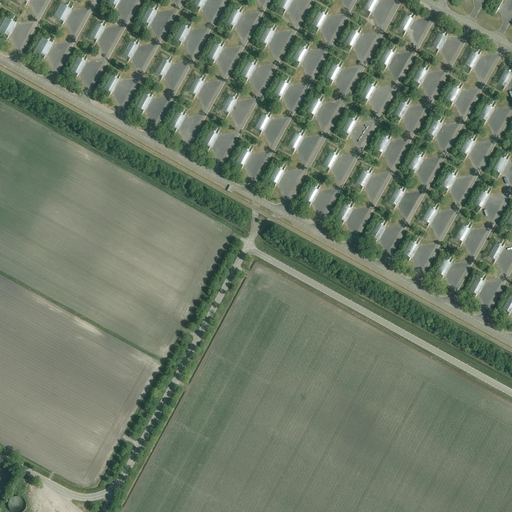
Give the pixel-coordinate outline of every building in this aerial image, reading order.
[(205,0),(196,0),(194,5),(201,9),(205,0)] [(291,0),(282,0),(279,7),(285,11),(291,0)] [(378,0),(377,0),(369,0),(364,9),(371,13),(378,0)] [(70,10),(60,5),(53,18),(63,23),(70,10)] [(157,13),(150,9),(143,22),(150,26),(157,13)] [(241,14),(234,10),(227,23),(233,27),(241,14)] [(325,16),(319,12),(312,25),(318,29),(325,16)] [(412,19),(406,15),(399,28),(405,32),(412,19)] [(14,24),(4,19),(0,26),(0,33),(7,37),(14,24)] [(104,29),(97,25),(90,38),(96,41),(104,29)] [(189,30),(182,26),(175,39),(182,43),(189,30)] [(274,32),(267,28),(260,41),(267,45),(274,32)] [(359,34),(352,31),(345,44),(352,47),(359,34)] [(445,37),(439,34),(431,46),(438,50),(445,37)] [(51,44),(41,39),(34,52),(44,57),(51,44)] [(138,48),(131,44),(124,57),(131,60),(138,48)] [(222,48),(215,44),(208,57),(215,61),(222,48)] [(307,50),(300,47),(293,60),(300,63),(307,50)] [(394,53),(387,50),(380,63),(386,66),(394,53)] [(479,56),(472,52),(465,65),(471,68),(479,56)] [(85,63),(78,59),(71,72),(78,76),(85,63)] [(170,65),(163,61),(156,74),(163,78),(170,65)] [(255,66),(248,63),(241,76),(248,79),(255,66)] [(340,69),(333,65),(326,78),(333,82),(340,69)] [(426,72),(420,68),(413,81),(419,84),(426,72)] [(511,74),(504,70),(497,83),(504,87),(511,74)] [(119,82),(112,78),(105,91),(112,95),(119,82)] [(203,83),(196,79),(189,92),(196,96),(203,83)] [(288,85),(281,81),(274,94),(281,97),(288,85)] [(375,88),(368,84),(361,97),(368,101),(375,88)] [(460,90),(453,86),(446,99),(453,103),(460,90)] [(151,99),(144,96),(137,108),(144,112),(151,99)] [(236,101),(229,97),(222,110),(229,114),(236,101)] [(321,103),(315,99),(308,112),(314,116),(321,103)] [(408,106),(401,102),(394,115),(401,119),(408,106)] [(492,108),(486,105),(479,118),(485,121),(492,108)] [(184,117),(177,114),(170,126),(177,130),(184,117)] [(269,119),(262,116),(255,128),(262,132),(269,119)] [(356,122),(349,118),(342,131),(349,135),(356,122)] [(441,124),(434,120),(427,133),(434,137),(441,124)] [(217,135),(210,132),(203,145),(210,148),(217,135)] [(302,138),(296,134),(289,147),(295,151),(302,138)] [(389,140),(382,136),(375,149),(382,153),(389,140)] [(474,143),(467,139),(460,152),(466,156),(474,143)] [(250,154),(243,150),(236,163),(243,167),(250,154)] [(337,157),(330,153),(323,166),(330,170),(337,157)] [(422,158),(415,155),(408,167),(415,171),(422,158)] [(506,161),(500,157),(493,170),(499,174),(506,161)] [(283,172),(277,168),(270,181),(276,185),(283,172)] [(370,175),(363,171),(356,184),(363,188),(370,175)] [(455,177),(448,173),(441,186),(448,190),(455,177)] [(318,191),(311,187),(304,200),(311,204),(318,191)] [(403,193),(396,189),(389,202),(396,206),(403,193)] [(488,195),(481,192),(474,204),(481,208),(488,195)] [(351,209),(344,205),(337,218),(344,222),(351,209)] [(436,212),(429,208),(422,221),(429,225),(436,212)] [(384,227),(377,224),(370,237),(377,240),(384,227)] [(469,230),(462,226),(455,239),(462,243),(469,230)] [(417,246),(410,242),(403,255),(410,259),(417,246)] [(502,248),(495,244),(488,257),(495,261),(502,248)] [(450,264),(443,261),(436,274),(443,277),(450,264)] [(483,283),(476,279),(469,292),(476,295),(483,283)] [(511,308),(511,298),(510,297),(503,310),(509,314),(511,308)] [(12,507),(13,510),(23,508),(22,497),(12,499),(12,501),(9,502),(10,507),(12,507)]
